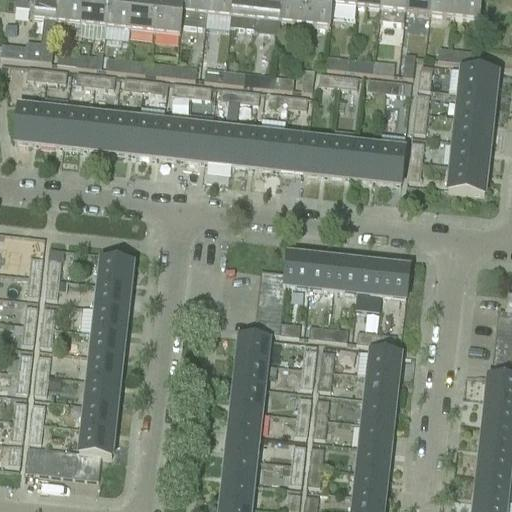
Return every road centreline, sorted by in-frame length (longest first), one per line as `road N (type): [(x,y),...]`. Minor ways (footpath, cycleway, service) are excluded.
road 1 (residential): [(145,511),(181,211)]
road 2 (residential): [(452,240),(181,211)]
road 3 (residential): [(425,511),(452,240)]
road 4 (residential): [(181,211),(0,195)]
